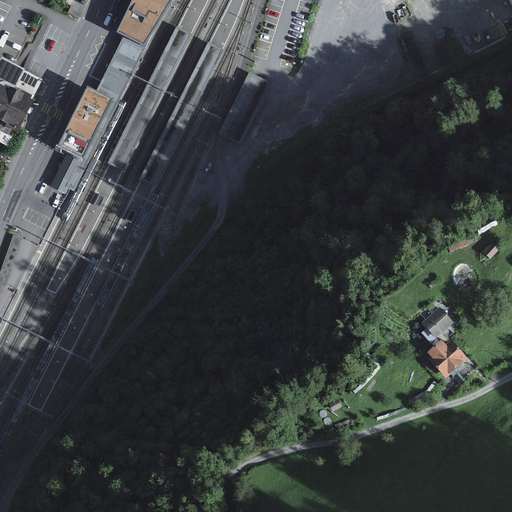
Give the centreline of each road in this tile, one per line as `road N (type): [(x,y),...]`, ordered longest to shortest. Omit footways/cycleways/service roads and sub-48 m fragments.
road 1 (track): [(228,511),(247,470),(270,459),(511,377)]
road 2 (primary): [(0,224),(104,0)]
